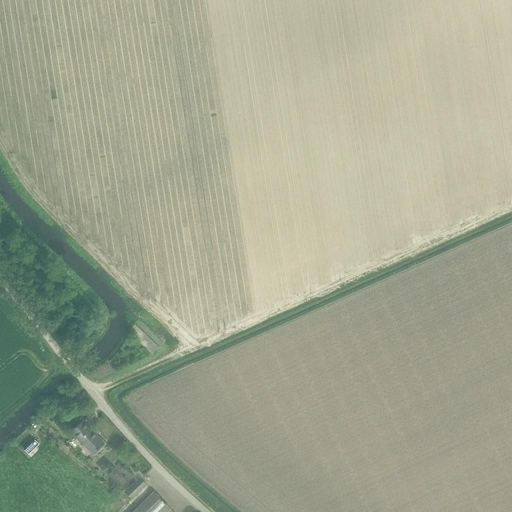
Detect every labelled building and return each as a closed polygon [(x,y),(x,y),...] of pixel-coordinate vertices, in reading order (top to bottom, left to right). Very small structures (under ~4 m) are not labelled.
[(152,350),(146,355),(150,359),(156,355),(152,350)] [(93,453),(97,450),(104,443),(82,420),(71,431),(93,453)] [(34,438),(23,449),(28,453),(38,443),(34,438)] [(132,498),(139,491),(147,484),(140,477),(125,491),(132,498)] [(166,511),(170,508),(154,491),(132,511),(166,511)]
